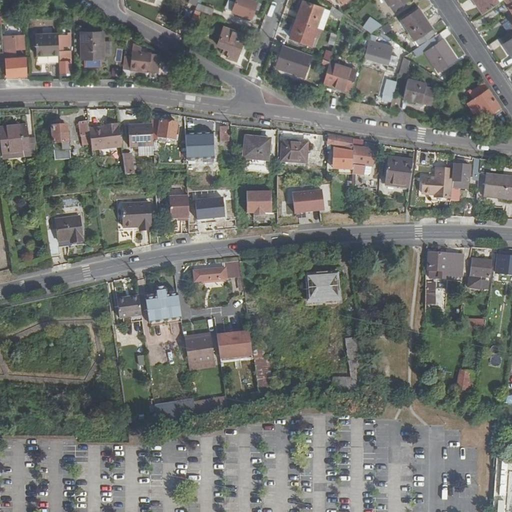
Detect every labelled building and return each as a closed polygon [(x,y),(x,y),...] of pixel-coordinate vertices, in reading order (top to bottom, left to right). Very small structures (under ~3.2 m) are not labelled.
[(255,1),(252,0),(238,0),(235,11),(252,18),(256,8),(252,7),(255,1)] [(386,0),(394,12),(411,0),(410,0),(386,0)] [(473,0),(483,14),(496,5),(503,0),(473,0)] [(304,1),(297,20),(317,28),(323,8),(304,1)] [(201,11),(212,15),(214,9),(198,3),(197,6),(196,9),(201,11)] [(341,22),(343,13),(334,7),(330,13),(341,22)] [(197,24),(201,11),(196,9),(191,23),(197,24)] [(435,38),(436,37),(418,10),(403,21),(421,47),(435,38)] [(317,28),(297,20),(290,39),(310,46),(317,28)] [(360,26),(371,34),(377,30),(380,28),(369,20),(360,26)] [(246,36),(225,28),(218,46),(225,49),(223,54),(229,56),(228,57),(237,60),(246,36)] [(511,30),(501,38),(504,44),(511,38),(511,30)] [(103,63),(103,32),(81,33),(82,63),(103,63)] [(330,32),(328,44),(334,45),(336,34),(330,32)] [(36,63),(60,63),(59,51),(58,35),(58,33),(35,34),(36,63)] [(371,34),(365,58),(389,65),(388,67),(395,69),(398,58),(392,56),(393,51),(374,45),(377,36),(371,34)] [(58,35),(59,51),(61,51),(62,72),(71,72),(71,53),(70,35),(58,35)] [(435,38),(421,47),(437,72),(456,60),(443,41),(439,44),(435,38)] [(136,46),(133,45),(130,73),(157,76),(159,55),(140,53),(141,48),(136,46)] [(298,50),(284,46),(276,67),(305,78),(311,59),(296,53),(298,50)] [(296,53),(311,59),(313,56),(298,50),(296,53)] [(16,62),(14,52),(6,53),(8,75),(25,74),(25,66),(24,66),(24,62),(16,62)] [(121,72),(130,73),(131,60),(123,59),(121,72)] [(321,65),(328,67),(330,62),(322,59),(321,65)] [(355,71),(333,64),(327,85),(349,91),(355,71)] [(383,95),(393,97),(397,82),(387,79),(383,95)] [(424,84),(406,80),(403,99),(431,105),(434,90),(424,88),(424,84)] [(485,117),(501,106),(485,82),(473,90),(468,84),(465,86),(485,117)] [(105,123),(89,125),(92,142),(92,147),(100,146),(111,144),(122,143),(119,119),(109,120),(109,122),(105,123)] [(152,121),(152,119),(143,120),(137,120),(128,121),(129,143),(153,141),(153,137),(152,121)] [(89,125),(89,121),(81,123),(83,143),(92,142),(89,125)] [(177,124),(162,122),(161,125),(152,123),(153,137),(175,140),(177,124)] [(68,142),(68,125),(54,126),(55,149),(67,149),(67,142),(68,142)] [(30,151),(28,126),(0,128),(0,136),(2,154),(30,151)] [(219,126),(220,142),(229,142),(230,127),(219,126)] [(186,135),(187,161),(214,159),(213,134),(186,135)] [(329,136),(328,143),(343,147),(342,166),(353,168),(352,146),(352,140),(329,136)] [(268,140),(244,138),(243,160),(267,161),(268,140)] [(308,160),(308,140),(284,141),(284,160),(308,160)] [(353,168),(353,172),(364,174),(365,169),(371,170),(374,150),(363,148),(361,148),(362,142),(352,140),(352,146),(353,168)] [(153,149),(153,141),(140,142),(141,150),(153,149)] [(111,144),(100,146),(101,154),(112,152),(111,144)] [(131,150),(123,151),(125,171),(133,170),(131,150)] [(432,169),(434,152),(417,150),(415,167),(432,169)] [(386,184),(409,187),(413,160),(389,158),(386,184)] [(454,180),(470,181),(471,170),(470,170),(470,165),(455,164),(454,180)] [(453,180),(454,170),(437,169),(436,178),(424,178),(422,194),(434,195),(434,198),(451,199),(452,186),(453,180)] [(499,199),(511,201),(511,178),(504,177),(504,176),(487,174),(484,198),(499,199)] [(325,187),(295,191),(297,211),(327,207),(325,187)] [(275,190),(252,190),(253,210),(276,209),(275,190)] [(151,221),(150,195),(122,196),(123,219),(140,218),(140,222),(151,221)] [(188,195),(170,195),(171,217),(178,217),(182,217),(182,219),(189,219),(188,195)] [(194,220),(223,219),(223,197),(194,198),(194,220)] [(466,200),(465,216),(473,216),(474,201),(466,200)] [(46,223),(49,249),(59,248),(57,237),(82,235),(79,210),(55,213),(56,221),(46,223)] [(437,253),(430,253),(429,270),(429,278),(445,278),(445,275),(461,275),(461,256),(446,256),(446,253),(441,253),(437,253)] [(497,272),(511,274),(511,256),(499,254),(497,272)] [(468,288),(480,290),(481,282),(481,280),(480,279),(480,276),(489,278),(492,261),(473,258),(468,288)] [(228,279),(226,268),(194,271),(196,282),(228,279)] [(303,301),(309,300),(309,295),(338,293),(336,270),(301,273),(303,301)] [(481,282),(480,290),(487,290),(488,283),(481,282)] [(159,293),(170,292),(170,287),(166,284),(162,284),(159,288),(159,293)] [(143,310),(141,291),(118,294),(120,313),(134,311),(143,310)] [(183,316),(180,291),(170,292),(159,293),(149,294),(152,319),(183,316)] [(475,321),(473,329),(485,330),(486,322),(475,321)] [(252,353),(249,326),(217,330),(220,356),(252,353)] [(211,334),(184,336),(187,362),(213,359),(211,334)] [(369,398),(361,338),(358,338),(347,340),(353,379),(335,380),(334,392),(369,398)] [(266,385),(263,359),(254,360),(258,386),(266,385)] [(473,391),(476,372),(457,369),(453,388),(473,391)] [(225,409),(224,394),(191,398),(191,403),(192,416),(225,409)] [(153,411),(154,423),(192,416),(191,403),(153,411)]
